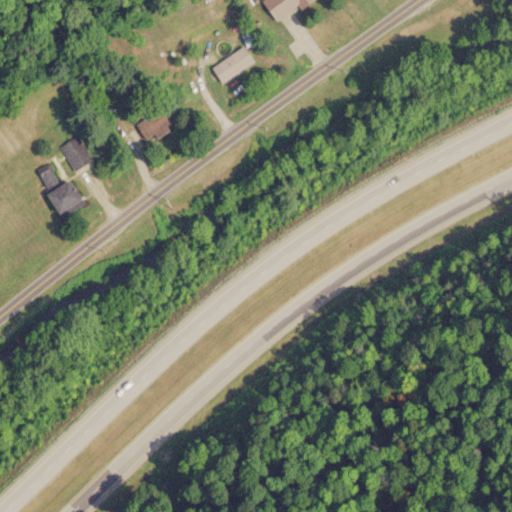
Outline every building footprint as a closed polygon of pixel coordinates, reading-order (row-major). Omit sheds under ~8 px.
[(257,0),(272,20),(300,0),(257,0)] [(207,66),(218,82),(250,60),(240,45),(207,66)] [(159,107),(131,124),(142,142),(170,125),(159,107)] [(57,145),(71,169),(89,157),(75,134),(57,145)] [(33,171),(43,190),(40,192),(53,216),(78,202),(64,176),(55,180),(46,164),(33,171)]
